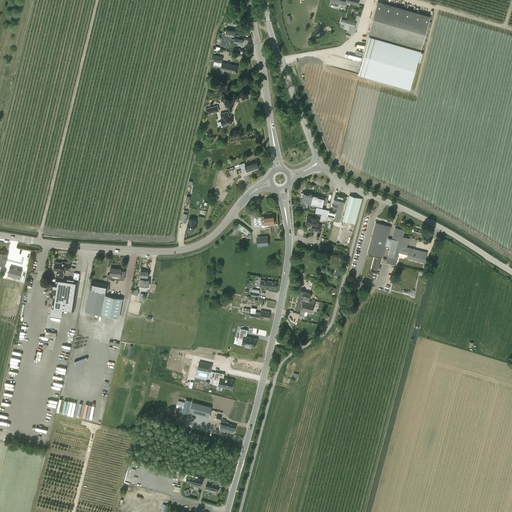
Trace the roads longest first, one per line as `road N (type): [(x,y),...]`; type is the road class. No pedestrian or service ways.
road 1 (secondary): [(227,511),(288,251),(280,190)]
road 2 (tertiary): [(0,235),(180,253),(215,233),(269,179)]
road 3 (tertiary): [(318,164),(511,271)]
road 4 (secondary): [(278,168),(246,0)]
road 5 (unclassified): [(318,164),(267,18)]
road 6 (unknown): [(281,64),(353,46),(370,0)]
